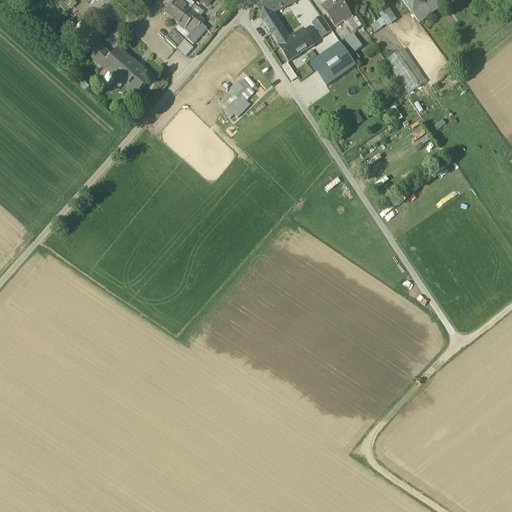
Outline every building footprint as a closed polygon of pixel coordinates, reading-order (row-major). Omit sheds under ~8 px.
[(62,0),(72,9),(80,0),(62,0)] [(177,0),(177,1),(190,11),(194,5),(195,5),(188,0),(177,0)] [(210,5),(203,0),(202,0),(201,3),(208,8),(210,5)] [(273,14),(279,12),(272,0),(270,0),(257,7),(262,18),(263,19),(273,14)] [(294,0),(272,0),(279,12),(296,3),(294,0)] [(345,24),(352,20),(338,0),(334,0),(322,9),(335,28),(343,22),(345,24)] [(425,5),(421,0),(401,0),(419,24),(432,13),(425,5)] [(432,13),(444,5),(440,0),(431,0),(425,5),(432,13)] [(166,15),(178,26),(190,11),(177,1),(166,15)] [(194,5),(190,11),(193,13),(195,11),(198,13),(196,16),(200,18),(204,13),(194,5)] [(358,6),(356,16),(363,17),(365,7),(358,6)] [(200,18),(196,16),(193,13),(190,11),(178,26),(183,30),(190,36),(201,24),(203,21),(200,18)] [(383,17),(387,25),(395,21),(391,13),(383,17)] [(260,19),(274,41),(285,33),(273,14),(263,19),(262,18),(260,19)] [(333,35),(323,20),(313,26),(323,41),(333,35)] [(358,29),(352,20),(345,24),(352,34),(358,29)] [(158,33),(165,26),(161,22),(154,30),(158,33)] [(377,22),(370,26),(375,33),(382,29),(377,22)] [(206,29),(201,24),(190,36),(187,40),(193,45),(206,29)] [(180,33),(176,29),(173,31),(184,41),(185,42),(187,40),(190,36),(183,30),(180,33)] [(176,49),(184,41),(173,31),(165,40),(176,49)] [(304,32),(290,41),(279,48),(288,64),(314,47),(304,32)] [(274,41),(279,48),(290,41),(286,33),(285,33),(274,41)] [(340,44),(354,63),(359,60),(354,54),(361,49),(351,36),(340,44)] [(184,41),(176,49),(185,58),(193,49),(185,42),(184,41)] [(340,44),(310,65),(326,88),(356,67),(340,44)] [(88,56),(98,64),(107,54),(97,46),(88,56)] [(384,62),(404,91),(423,78),(403,49),(384,62)] [(138,92),(139,93),(144,88),(142,87),(149,79),(141,72),(140,74),(129,65),(132,62),(119,50),(104,67),(115,76),(113,78),(127,90),(127,89),(128,90),(131,86),(138,92)] [(292,82),(297,79),(288,64),(282,67),(292,82)] [(242,80),(218,104),(225,111),(223,112),(230,119),(234,115),(238,119),(250,106),(246,102),(253,96),(246,89),(249,87),(242,80)] [(127,89),(127,90),(134,97),(138,92),(131,86),(128,90),(127,89)] [(391,126),(402,120),(395,107),(384,113),(391,126)] [(355,127),(363,121),(357,112),(348,119),(355,127)]
